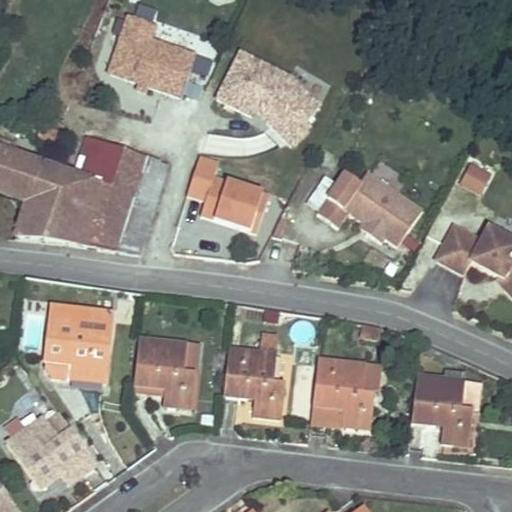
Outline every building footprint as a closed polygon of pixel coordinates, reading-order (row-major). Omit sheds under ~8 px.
[(133,20),(112,75),(141,86),(149,89),(182,101),(197,61),(178,54),(153,45),(159,29),(133,20)] [(251,118),(253,114),(267,121),(264,125),(264,126),(288,151),(307,133),(301,127),(318,111),(292,85),(240,57),(216,102),(250,120),(251,118)] [(141,86),(139,93),(143,94),(146,96),(149,89),(141,86)] [(267,121),(253,114),(251,118),(264,125),(267,121)] [(61,138),(43,133),(39,141),(57,148),(61,138)] [(1,140),(0,141),(0,149),(15,155),(18,146),(1,140)] [(0,149),(0,196),(25,206),(14,242),(62,249),(115,255),(146,159),(88,141),(76,176),(15,155),(0,149)] [(170,167),(146,159),(115,255),(141,258),(170,167)] [(200,222),(255,238),(265,200),(211,185),(215,170),(196,165),(186,202),(204,207),(200,222)] [(469,165),(457,188),(479,199),(490,176),(469,165)] [(416,218),(361,180),(352,194),(338,185),(312,224),(333,238),(343,223),(358,232),(365,237),(361,242),(378,252),(381,247),(394,256),(416,218)] [(511,265),(510,263),(511,259),(511,243),(484,230),(477,243),(450,229),(433,263),(461,277),(468,264),(487,274),(501,281),(505,286),(502,289),(505,293),(511,300),(511,265)] [(365,237),(358,232),(355,237),(361,242),(365,237)] [(505,286),(501,281),(487,274),(502,289),(505,286)] [(110,297),(94,295),(92,303),(108,305),(110,297)] [(133,325),(136,302),(119,299),(116,323),(133,325)] [(109,317),(51,309),(43,371),(49,381),(103,386),(109,317)] [(258,354),(229,351),(223,399),(255,402),(253,419),(281,422),(285,386),(274,384),(279,339),(261,337),(258,354)] [(190,411),(194,376),(182,374),(186,347),(138,341),(131,388),(163,391),(161,407),(190,411)] [(455,359),(425,346),(422,353),(451,367),(455,359)] [(197,349),(186,347),(182,374),(194,376),(197,349)] [(318,361),(313,409),(310,432),(342,436),(343,429),(369,433),(378,369),(318,361)] [(465,383),(416,377),(410,426),(441,431),(440,445),(467,449),(471,413),(478,414),(482,386),(465,383)] [(94,469),(58,417),(45,426),(42,420),(24,432),(10,442),(4,447),(37,493),(57,479),(65,489),(94,469)] [(17,421),(3,431),(10,442),(24,432),(17,421)] [(0,511),(17,511),(0,486),(0,511)]
